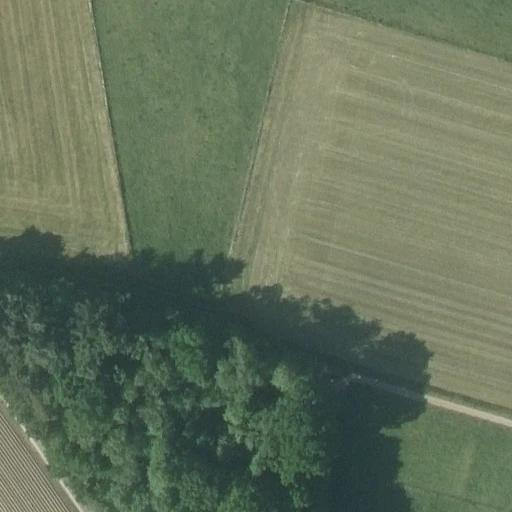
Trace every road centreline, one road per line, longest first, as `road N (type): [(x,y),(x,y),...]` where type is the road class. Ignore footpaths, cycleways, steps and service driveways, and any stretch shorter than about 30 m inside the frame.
road 1 (track): [(0,259),(220,315)]
road 2 (unclassified): [(88,511),(0,384)]
